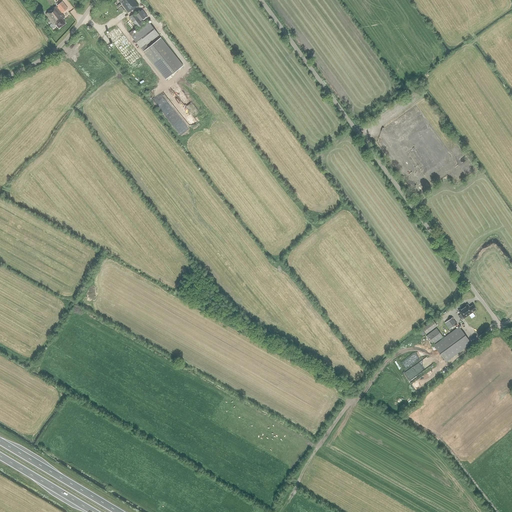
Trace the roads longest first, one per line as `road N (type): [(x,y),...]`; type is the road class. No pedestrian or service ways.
road 1 (unclassified): [(511,343),(261,0)]
road 2 (trunk): [(117,511),(0,441)]
road 3 (tertiary): [(0,81),(54,52),(97,0)]
